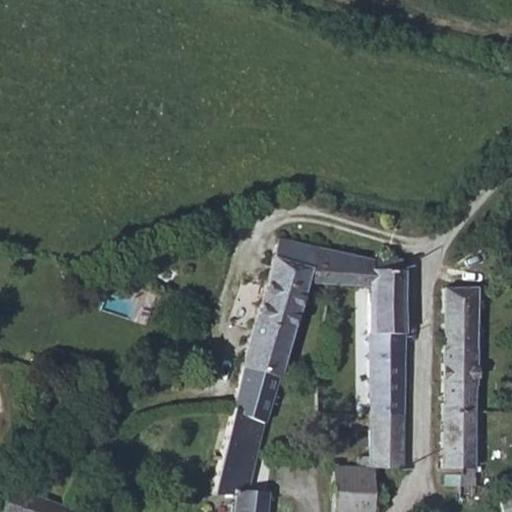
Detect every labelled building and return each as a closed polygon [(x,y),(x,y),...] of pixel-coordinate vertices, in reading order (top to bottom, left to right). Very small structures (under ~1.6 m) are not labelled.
[(268,362),(295,274),(319,277),(325,245),(264,236),(232,354),(231,358),(266,369),(268,362)] [(358,284),(351,460),(320,459),(318,511),(352,511),(356,460),(385,461),(392,265),(361,262),(362,251),(325,245),(319,277),(358,284)] [(361,262),(392,265),(393,255),(362,251),(361,262)] [(432,297),(442,475),(447,475),(449,490),(485,486),(484,472),(477,472),(471,390),(477,389),(472,294),(432,297)] [(221,400),(202,479),(220,481),(218,511),(247,511),(251,483),(239,481),(266,369),(231,358),(221,400)] [(511,511),(511,481),(485,487),(489,511),(511,511)] [(17,490),(0,483),(0,511),(38,511),(43,499),(17,490)] [(51,511),(54,503),(43,499),(38,511),(51,511)]
